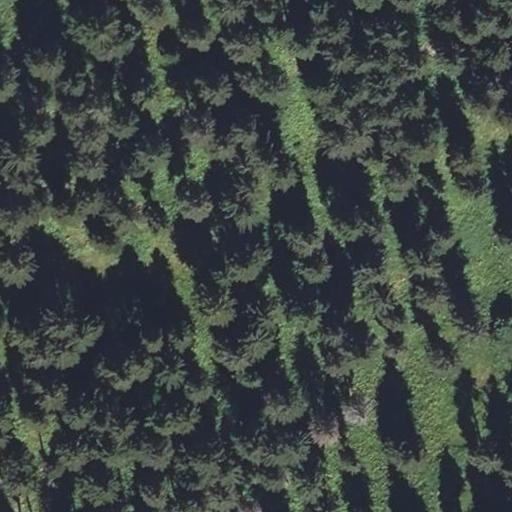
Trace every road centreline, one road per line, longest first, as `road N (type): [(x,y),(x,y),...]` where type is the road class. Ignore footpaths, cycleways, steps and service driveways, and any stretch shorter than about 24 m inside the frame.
road 1 (track): [(511,226),(479,195),(378,157),(83,261),(0,276)]
road 2 (track): [(443,511),(458,468),(511,374)]
